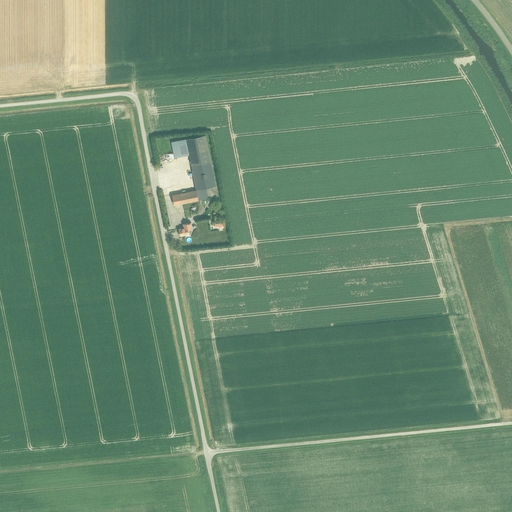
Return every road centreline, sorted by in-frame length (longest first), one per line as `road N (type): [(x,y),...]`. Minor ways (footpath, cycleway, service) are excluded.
road 1 (unclassified): [(206,453),(132,95),(0,106)]
road 2 (unclassified): [(206,453),(511,423)]
